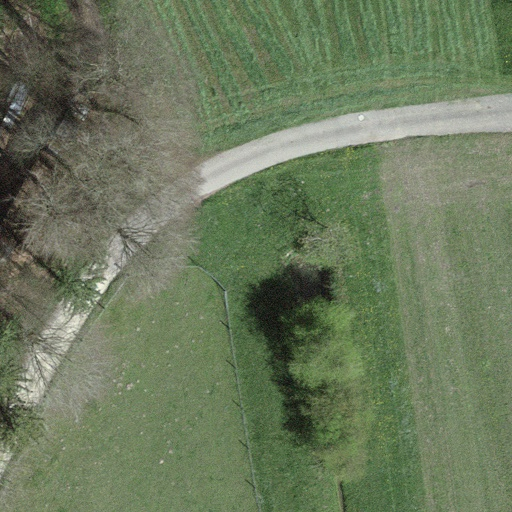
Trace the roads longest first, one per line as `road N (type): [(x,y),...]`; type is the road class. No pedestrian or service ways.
road 1 (track): [(511,112),(309,137),(235,162),(155,203),(109,258),(0,448)]
road 2 (track): [(155,203),(113,146),(92,87),(79,0)]
